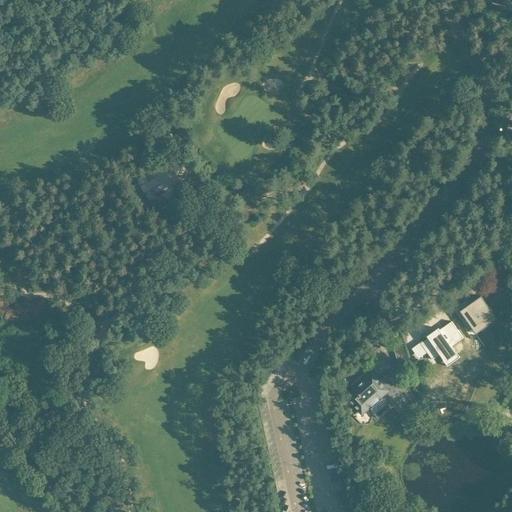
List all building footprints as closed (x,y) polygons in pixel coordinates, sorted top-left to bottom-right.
[(168,166),(147,184),(158,197),(183,175),(178,168),(173,173),(168,166)] [(467,300),(452,310),(462,324),(466,321),(475,334),(497,319),(481,296),(470,304),(467,300)] [(427,337),(420,342),(431,359),(438,354),(442,360),(454,352),(450,346),(462,338),(451,321),(439,330),(437,328),(426,335),(427,337)] [(404,343),(395,346),(396,352),(406,349),(404,343)] [(358,386),(347,396),(362,413),(386,392),(406,414),(413,421),(424,412),(421,404),(392,371),(382,379),(383,380),(380,383),(372,374),(363,382),(364,383),(359,387),(358,386)]
